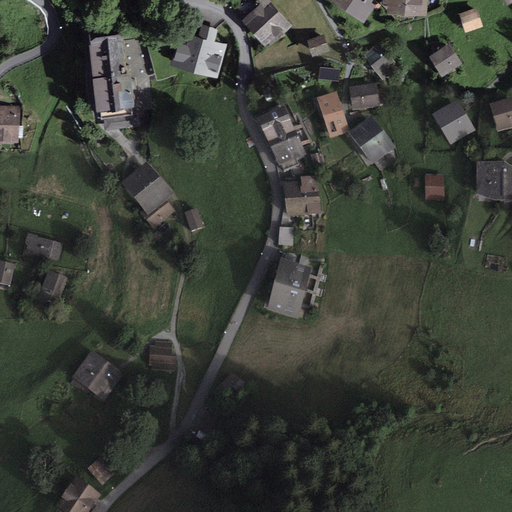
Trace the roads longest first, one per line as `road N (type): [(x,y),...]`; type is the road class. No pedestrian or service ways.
road 1 (residential): [(183,0),(223,14),(245,35),(245,117),(275,183),(280,219),(210,393),(180,439),(100,511)]
road 2 (track): [(133,151),(165,183),(185,238),(179,337),(193,369),(180,439)]
road 3 (residential): [(56,0),(84,28),(88,91),(99,118),(133,151)]
